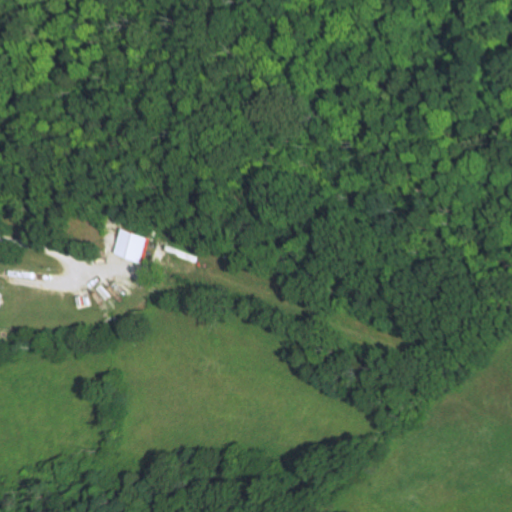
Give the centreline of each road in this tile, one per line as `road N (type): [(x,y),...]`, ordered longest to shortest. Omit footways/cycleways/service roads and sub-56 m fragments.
road 1 (track): [(460,401),(244,306),(139,279)]
road 2 (residential): [(0,235),(139,279)]
